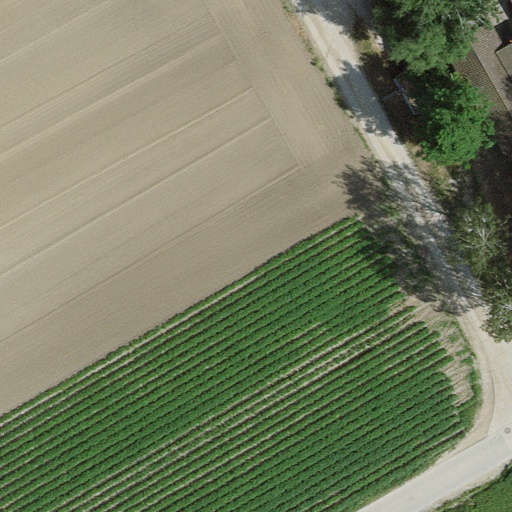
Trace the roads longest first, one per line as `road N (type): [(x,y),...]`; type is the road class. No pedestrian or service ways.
road 1 (residential): [(297,0),(511,397)]
road 2 (residential): [(402,511),(511,448)]
